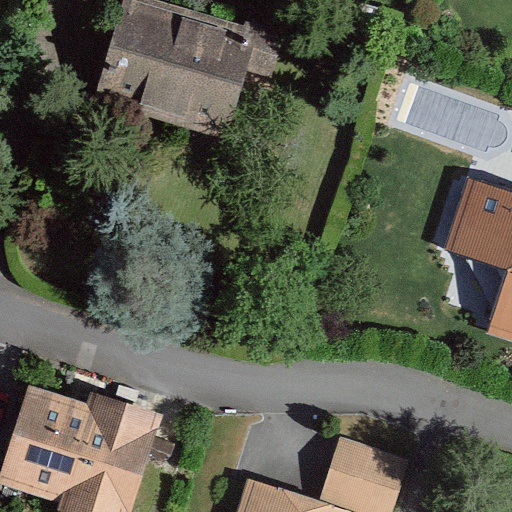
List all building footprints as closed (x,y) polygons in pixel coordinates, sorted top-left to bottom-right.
[(291,44),(143,0),(133,0),(102,106),(237,147),(258,78),(278,84),(291,44)] [(511,195),(473,183),(451,256),(511,274),(511,275),(492,341),(511,347),(511,195)] [(39,392),(8,489),(70,508),(69,511),(144,511),(173,421),(101,399),(98,410),(39,392)] [(357,511),(392,511),(409,461),(340,438),(320,500),(357,511)] [(349,511),(249,479),(237,511),(349,511)]
